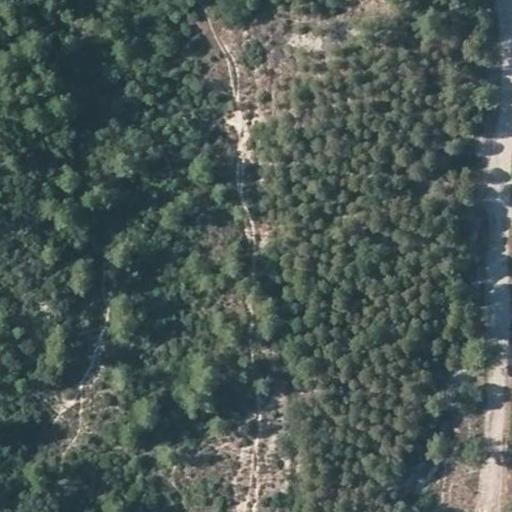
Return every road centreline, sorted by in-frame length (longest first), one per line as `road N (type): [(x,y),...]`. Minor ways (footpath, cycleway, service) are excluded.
road 1 (track): [(494,218),(493,511)]
road 2 (track): [(494,218),(508,85),(504,0)]
